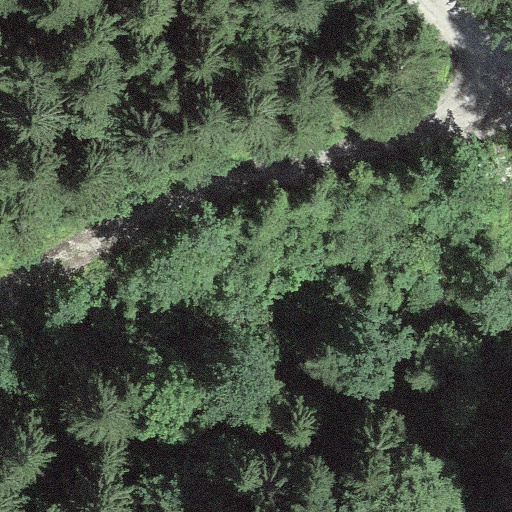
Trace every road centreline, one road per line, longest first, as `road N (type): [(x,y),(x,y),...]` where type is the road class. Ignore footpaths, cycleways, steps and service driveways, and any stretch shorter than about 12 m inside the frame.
road 1 (track): [(510,96),(327,145),(61,247),(0,289)]
road 2 (track): [(511,95),(429,0)]
